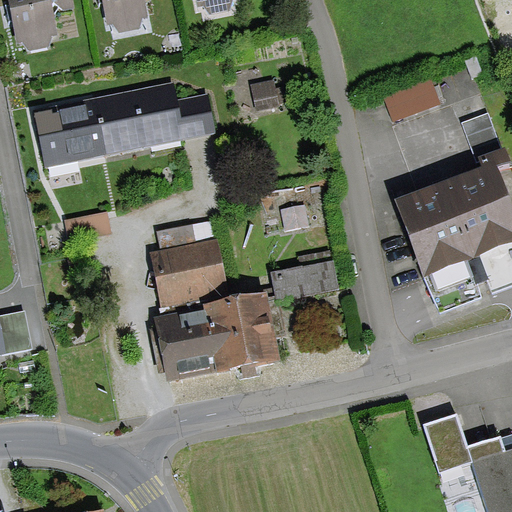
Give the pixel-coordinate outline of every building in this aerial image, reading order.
[(9,0),(16,45),(54,40),(49,3),(67,0),(9,0)] [(101,0),(106,29),(141,23),(137,0),(101,0)] [(195,0),(198,10),(205,8),(207,18),(234,13),(232,6),(241,5),(239,0),(195,0)] [(465,62),(472,80),(483,76),(476,58),(465,62)] [(268,78),(248,83),(254,104),(274,99),(268,78)] [(431,81),(384,98),(393,124),(440,106),(431,81)] [(193,93),(134,103),(146,165),(239,146),(231,104),(196,111),(193,93)] [(146,165),(134,103),(45,119),(56,181),(146,165)] [(493,128),(488,115),(462,124),(467,137),(493,128)] [(498,141),(493,128),(467,137),(472,151),(498,141)] [(503,154),(498,141),(472,151),(477,164),(503,154)] [(483,172),(396,205),(425,284),(427,283),(511,250),(511,210),(498,174),(511,169),(506,154),(480,163),(483,172)] [(101,210),(63,216),(66,235),(104,229),(101,210)] [(211,221),(158,231),(161,248),(148,251),(156,295),(223,283),(211,221)] [(511,291),(511,250),(427,283),(440,318),(482,302),(478,290),(488,286),(493,299),(511,291)] [(334,255),(280,265),(286,294),(339,284),(334,255)] [(266,299),(156,321),(168,382),(279,360),(266,299)] [(0,354),(32,349),(25,312),(0,316),(0,354)] [(454,425),(427,434),(440,473),(470,463),(487,511),(511,511),(511,451),(505,454),(501,439),(463,452),(454,425)]
